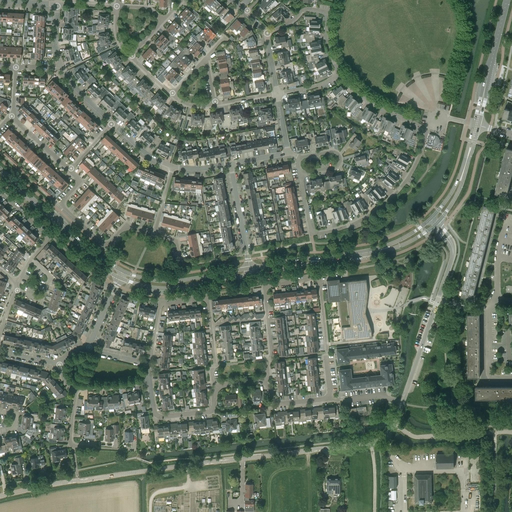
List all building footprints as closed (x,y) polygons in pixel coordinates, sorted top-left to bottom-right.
[(167,7),(167,6),(171,6),(170,0),(159,0),(159,2),(158,8),(163,8),(163,7),(167,7)] [(211,11),(214,7),(220,1),(219,1),(218,0),(206,0),(205,2),(207,4),(205,6),(211,11)] [(278,3),(274,0),(264,0),(259,6),(260,7),(260,8),(263,11),(264,11),(265,11),(270,6),(271,8),(273,5),(275,7),(278,3)] [(222,4),(220,1),(214,7),(216,10),(215,11),(220,16),(221,15),(226,9),(222,6),(222,5),(223,5),(223,4),(222,4)] [(282,3),(279,6),(281,8),(272,15),(277,21),(280,19),(283,22),(289,17),(286,14),(290,10),(282,3)] [(67,7),(67,10),(65,10),(64,16),(77,17),(78,8),(75,8),(67,7)] [(186,8),(182,12),(190,19),(192,21),(196,17),(199,15),(193,10),(191,12),(187,8),(186,8)] [(230,11),(230,10),(227,8),(226,9),(221,15),(220,16),(228,23),(233,16),(230,13),(230,12),(230,11)] [(98,15),(98,20),(108,21),(109,15),(100,14),(101,10),(93,10),(93,13),(95,13),(95,15),(98,15)] [(186,23),(190,19),(182,12),(179,16),(178,16),(179,17),(183,21),(181,23),(186,28),(189,26),(186,23)] [(71,22),(70,25),(77,26),(79,26),(79,22),(78,22),(78,23),(77,23),(77,17),(64,16),(64,22),(71,22)] [(309,23),(309,27),(319,28),(319,25),(320,25),(321,21),(313,20),(314,17),(304,17),(304,20),(306,20),(306,23),(309,23)] [(239,34),(245,27),(247,26),(246,26),(244,23),(243,23),(242,23),(241,24),(236,19),(229,28),(231,30),(233,30),(234,29),(239,34)] [(92,28),(92,31),(100,30),(99,26),(108,27),(108,21),(98,20),(98,25),(94,26),(95,28),(92,28)] [(177,32),(178,32),(180,34),(184,30),(184,31),(186,28),(181,23),(179,25),(175,22),(174,21),(170,25),(177,32)] [(208,28),(204,32),(212,39),(216,35),(215,34),(211,30),(213,28),(208,23),(205,26),(208,28)] [(76,32),(77,26),(70,25),(70,28),(63,28),(63,34),(73,34),(73,31),(76,32)] [(176,39),(175,37),(176,35),(175,34),(177,32),(170,25),(166,29),(166,30),(167,30),(171,34),(169,36),(174,41),(176,39)] [(245,37),(248,39),(254,35),(251,31),(251,30),(250,30),(249,30),(249,31),(245,27),(239,34),(244,38),(245,37)] [(305,39),(312,38),(313,34),(320,35),(320,31),(319,31),(319,28),(309,27),(309,31),(307,31),(307,32),(305,32),(305,34),(303,34),(303,39),(305,39)] [(101,33),(100,33),(100,30),(92,31),(93,34),(95,34),(95,36),(98,35),(99,40),(109,38),(108,33),(101,34),(101,33)] [(198,34),(196,37),(201,41),(203,39),(207,43),(208,44),(208,43),(212,39),(204,32),(202,30),(198,34)] [(73,34),(63,34),(63,40),(70,40),(70,44),(76,43),(76,40),(76,37),(73,37),(73,34)] [(162,34),(158,39),(165,45),(169,41),(172,44),(174,41),(169,36),(167,39),(163,35),(162,34)] [(192,46),(200,52),(203,48),(204,48),(203,47),(199,44),(201,41),(196,37),(194,35),(191,37),(194,40),(192,41),(194,43),(192,46)] [(255,42),(256,41),(256,40),(254,35),(248,39),(248,42),(246,42),(247,48),(256,47),(255,42)] [(280,45),(281,48),(289,47),(291,47),(290,39),(285,40),(284,37),(279,38),(279,37),(274,37),(275,41),(274,42),(275,45),(276,45),(280,45)] [(111,44),(109,38),(99,40),(101,46),(98,48),(99,49),(97,51),(98,53),(105,50),(102,46),(111,44)] [(310,46),(311,50),(320,48),(320,45),(321,44),(320,40),(313,42),(312,38),(305,39),(306,43),(308,43),(308,46),(310,46)] [(159,47),(157,50),(162,55),(164,52),(161,50),(165,45),(158,39),(154,43),(155,44),(159,47)] [(64,50),(66,56),(78,52),(78,51),(77,47),(77,46),(76,43),(70,44),(70,48),(64,50)] [(186,47),(183,50),(189,55),(191,52),(195,56),(195,57),(196,57),(200,52),(192,46),(188,50),(186,47)] [(160,57),(162,55),(157,50),(155,52),(151,48),(150,47),(149,48),(150,48),(146,52),(153,59),(157,54),(160,57)] [(279,57),(279,59),(288,57),(287,51),(290,51),(289,47),(281,48),(282,52),(278,53),(277,53),(277,57),(279,57)] [(310,55),(306,56),(307,62),(308,62),(317,59),(316,59),(316,55),(323,54),(322,50),(321,50),(320,48),(311,50),(309,50),(310,55)] [(180,59),(187,66),(191,62),(191,61),(186,57),(189,55),(183,50),(177,56),(180,59)] [(259,55),(258,55),(257,50),(248,51),(250,58),(252,58),(252,61),(259,60),(261,60),(261,59),(260,56),(260,55),(259,55)] [(216,60),(217,65),(231,62),(230,58),(225,59),(224,51),(216,53),(218,60),(216,60)] [(78,53),(78,52),(66,56),(67,61),(72,60),(74,64),(81,60),(80,57),(78,53)] [(107,58),(111,63),(119,56),(115,52),(109,57),(106,52),(100,56),(101,59),(103,57),(104,59),(107,58)] [(149,63),(153,59),(146,52),(142,56),(142,57),(143,57),(147,61),(144,63),(150,68),(152,65),(149,63)] [(112,72),(114,74),(119,69),(116,66),(123,61),(119,56),(111,63),(114,67),(112,69),(114,71),(112,72)] [(289,63),(288,57),(279,59),(279,61),(278,61),(279,65),(280,64),(280,65),(284,64),(285,68),(293,66),(292,62),(289,63)] [(173,61),(171,63),(176,68),(178,66),(182,69),(183,70),(184,70),(183,70),(187,66),(180,59),(176,63),(173,61)] [(316,67),(318,71),(327,66),(325,64),(326,63),(325,59),(318,63),(317,59),(308,62),(308,63),(307,64),(310,69),(313,68),(316,67)] [(260,65),(259,60),(252,61),(250,61),(252,68),(253,68),(254,71),(261,70),(263,70),(262,69),(262,66),(262,65),(261,65),(260,65)] [(219,69),(220,76),(227,75),(228,74),(227,67),(231,66),(231,62),(217,65),(218,69),(219,69)] [(172,68),(168,72),(175,79),(179,75),(178,74),(174,70),(176,68),(171,63),(169,65),(172,68)] [(80,70),(74,74),(75,75),(74,77),(76,78),(77,78),(78,79),(86,73),(84,71),(86,69),(85,67),(83,64),(78,67),(80,70)] [(118,78),(120,76),(123,80),(123,79),(132,70),(128,66),(122,72),(119,69),(114,74),(118,78)] [(294,73),(293,66),(285,68),(285,71),(281,72),(280,72),(281,76),(282,76),(283,78),(292,77),(291,74),(294,73)] [(328,69),(327,66),(318,71),(319,74),(316,76),(318,78),(316,79),(317,82),(326,78),(324,75),(331,72),(329,68),(328,69)] [(127,86),(129,88),(134,83),(131,80),(136,74),(132,70),(123,79),(124,79),(124,80),(127,83),(128,84),(129,84),(127,86)] [(262,75),(261,70),(254,71),(252,71),(253,78),(252,78),(253,81),(254,81),(256,81),(263,80),(264,80),(264,79),(264,76),(263,75),(262,75)] [(78,79),(78,80),(78,81),(79,83),(81,83),(81,84),(87,80),(89,83),(94,78),(92,76),(91,76),(90,74),(89,74),(87,72),(86,73),(78,79)] [(171,83),(175,79),(168,72),(164,76),(161,74),(159,76),(164,81),(166,79),(170,83),(171,83)] [(219,84),(220,88),(233,85),(233,81),(228,82),(227,75),(220,76),(219,76),(220,83),(219,84)] [(293,82),(292,77),(283,78),(283,80),(282,80),(282,84),(284,84),(288,83),(288,87),(296,86),(295,82),(293,82)] [(96,80),(94,78),(89,83),(92,85),(87,90),(92,94),(98,87),(96,85),(97,83),(95,81),(96,80)] [(133,89),(138,93),(140,91),(147,83),(143,79),(137,85),(134,83),(129,88),(131,90),(133,89)] [(45,88),(49,92),(56,84),(52,80),(51,81),(50,80),(48,82),(49,83),(45,88)] [(262,91),(262,92),(263,92),(263,93),(264,93),(265,93),(265,92),(266,92),(266,91),(265,85),(263,85),(263,80),(256,81),(254,81),(255,88),(257,88),(258,91),(262,91)] [(141,100),(144,102),(149,96),(145,93),(151,87),(147,83),(140,91),(138,93),(143,98),(141,100)] [(49,92),(53,96),(60,88),(56,84),(49,92)] [(234,90),(233,85),(220,88),(220,92),(222,92),(223,99),(231,98),(230,90),(234,90)] [(100,93),(103,95),(107,90),(102,86),(100,88),(98,87),(92,94),(96,98),(100,93)] [(338,104),(343,98),(341,95),(346,91),(343,88),(342,88),(341,86),(337,89),(336,88),(332,92),(336,96),(335,97),(335,98),(334,101),(337,104),(338,104)] [(64,92),(60,88),(53,96),(57,99),(64,92)] [(100,102),(104,106),(111,98),(109,96),(111,94),(107,90),(103,95),(105,97),(100,102)] [(61,103),(62,102),(67,97),(68,95),(64,92),(57,99),(61,103)] [(152,97),(150,98),(149,96),(144,102),(146,104),(147,102),(152,107),(155,104),(162,97),(157,93),(153,98),(152,97)] [(315,95),(313,95),(314,104),(320,103),(321,106),(325,105),(323,97),(319,98),(319,94),(318,93),(314,94),(315,95)] [(307,100),(304,101),(305,109),(309,108),(315,107),(314,104),(313,95),(311,95),(310,94),(307,95),(307,96),(307,100)] [(346,100),(343,98),(338,104),(337,104),(337,105),(340,108),(341,106),(343,108),(346,105),(349,108),(355,100),(353,98),(354,97),(350,95),(346,100)] [(111,98),(104,106),(109,110),(113,105),(115,107),(120,102),(117,100),(116,99),(115,97),(114,97),(113,96),(111,98)] [(301,109),(305,109),(304,101),(300,101),(299,98),(299,96),(295,97),(295,98),(293,99),(295,108),(301,107),(301,109)] [(0,97),(2,98),(0,100),(0,108),(4,112),(8,108),(5,105),(7,103),(7,102),(8,101),(9,101),(9,100),(0,97)] [(61,103),(65,107),(71,100),(67,97),(62,102),(61,103)] [(157,114),(159,115),(163,110),(164,109),(162,107),(163,106),(162,105),(167,100),(164,97),(162,97),(155,104),(158,108),(156,111),(158,112),(157,114)] [(18,111),(22,115),(28,108),(23,104),(23,98),(18,98),(18,103),(22,106),(18,111)] [(290,113),(290,112),(296,111),(295,108),(293,99),(291,99),(291,98),(287,99),(287,100),(288,104),(284,104),(286,114),(290,113)] [(75,104),(71,100),(65,107),(64,108),(68,112),(75,104)] [(357,102),(355,100),(349,108),(352,110),(351,112),(352,112),(350,114),(352,115),(350,116),(354,119),(359,112),(359,111),(357,109),(361,104),(358,101),(357,102)] [(122,104),(120,102),(115,107),(118,109),(113,114),(117,118),(124,110),(120,107),(122,104)] [(68,112),(72,115),(79,108),(75,104),(68,112)] [(166,114),(171,117),(176,108),(171,105),(166,114)] [(261,116),(271,114),(270,108),(261,110),(261,106),(254,107),(254,110),(256,110),(257,112),(257,111),(258,116),(261,116)] [(363,118),(366,120),(371,112),(369,110),(369,109),(366,107),(362,113),(359,112),(354,119),(358,121),(359,120),(361,121),(363,118)] [(503,114),(502,119),(507,120),(510,110),(511,107),(509,107),(508,110),(504,109),(504,111),(503,114)] [(22,115),(26,118),(32,112),(28,108),(22,115)] [(72,115),(76,119),(83,111),(79,108),(72,115)] [(182,115),(179,114),(181,111),(176,108),(171,117),(180,122),(178,126),(181,127),(184,120),(180,119),(182,115)] [(241,108),(235,109),(237,119),(242,118),(242,121),(244,121),(245,123),(248,123),(246,116),(242,116),(241,108)] [(231,126),(230,122),(231,122),(231,121),(231,120),(237,119),(235,109),(229,110),(231,118),(227,119),(228,126),(231,126)] [(126,117),(128,119),(133,114),(130,112),(128,114),(124,110),(117,118),(122,122),(126,117)] [(76,119),(80,123),(87,115),(83,111),(76,119)] [(26,118),(30,122),(36,116),(32,112),(26,118)] [(191,124),(197,125),(198,113),(193,112),(192,114),(191,114),(191,121),(187,120),(188,116),(186,120),(187,120),(184,128),(187,129),(188,126),(189,126),(190,125),(191,124)] [(225,127),(228,126),(227,119),(223,120),(221,112),(215,113),(217,123),(222,122),(222,125),(224,125),(225,127)] [(374,113),(371,112),(366,120),(369,122),(369,124),(371,125),(369,128),(373,130),(374,129),(373,128),(377,122),(374,120),(378,114),(374,112),(374,113)] [(212,124),(217,123),(215,113),(209,114),(211,122),(207,122),(207,130),(210,130),(210,127),(212,127),(212,124)] [(135,116),(133,114),(128,119),(131,121),(126,126),(130,130),(137,122),(135,120),(136,119),(134,118),(135,116)] [(264,121),(272,120),(271,114),(261,116),(258,116),(259,121),(259,123),(257,124),(257,127),(264,125),(264,121)] [(80,123),(84,126),(91,119),(87,115),(80,123)] [(30,122),(34,125),(34,126),(39,120),(40,119),(36,116),(30,122)] [(380,123),(377,122),(373,128),(374,129),(377,130),(378,129),(381,130),(381,128),(385,130),(389,121),(386,120),(387,119),(383,117),(380,123)] [(95,122),(91,119),(84,126),(88,130),(89,129),(95,122)] [(34,126),(34,125),(33,126),(37,130),(43,124),(39,120),(34,126)] [(130,130),(135,134),(139,129),(141,131),(146,126),(144,124),(142,125),(138,121),(137,122),(130,130)] [(392,122),(389,121),(385,130),(389,132),(387,135),(393,137),(396,130),(393,129),(396,123),(392,121),(392,122)] [(37,130),(41,134),(47,127),(44,125),(46,123),(44,122),(43,124),(37,130)] [(89,129),(91,131),(89,134),(91,135),(94,133),(93,132),(99,126),(95,122),(89,129)] [(399,132),(396,130),(393,137),(392,139),(396,140),(397,139),(398,139),(399,138),(400,138),(401,137),(404,138),(408,128),(405,128),(406,127),(402,125),(399,132)] [(139,138),(143,142),(150,134),(148,132),(150,130),(146,126),(141,131),(144,133),(139,138)] [(51,131),(47,127),(41,134),(45,137),(51,131)] [(346,130),(338,131),(338,130),(335,130),(335,128),(331,129),(332,139),(336,138),(337,143),(337,144),(341,143),(341,142),(345,141),(344,137),(347,136),(346,130)] [(411,130),(408,128),(404,138),(408,139),(407,142),(409,143),(409,145),(413,147),(415,138),(412,137),(415,130),(411,129),(411,130)] [(7,139),(13,133),(8,129),(2,135),(6,139),(7,139)] [(45,137),(49,141),(55,135),(57,132),(53,129),(51,131),(45,137)] [(325,131),(325,132),(320,133),(320,136),(322,145),(324,145),(324,146),(328,145),(328,144),(327,140),(331,140),(329,130),(325,131)] [(17,136),(13,133),(7,139),(6,139),(5,140),(10,144),(17,136)] [(304,139),(301,140),(302,149),(305,149),(305,150),(309,149),(308,148),(309,148),(308,144),(311,143),(310,133),(306,134),(306,136),(304,136),(304,139)] [(314,133),(310,133),(311,143),(315,143),(316,146),(316,148),(320,147),(320,146),(322,145),(320,136),(317,137),(316,134),(314,135),(314,133)] [(357,136),(354,133),(349,139),(352,142),(349,145),(349,146),(352,149),(352,148),(356,150),(358,147),(358,146),(361,142),(355,138),(357,136)] [(152,136),(150,134),(143,142),(148,146),(152,141),(155,143),(159,138),(156,136),(154,134),(152,136)] [(430,148),(432,149),(432,146),(434,146),(436,146),(438,144),(439,142),(439,140),(438,138),(437,137),(435,136),(435,135),(435,136),(429,134),(426,147),(430,148)] [(55,135),(49,141),(53,145),(59,138),(55,135)] [(100,141),(104,145),(110,139),(106,135),(100,141)] [(10,144),(13,148),(21,140),(17,136),(10,144)] [(74,140),(80,146),(84,142),(78,136),(74,140)] [(155,151),(161,154),(165,145),(160,142),(161,140),(159,138),(155,143),(158,145),(155,151)] [(273,138),(267,139),(269,148),(271,147),(272,149),(277,148),(275,138),(273,138)] [(300,149),(302,149),(301,140),(297,140),(296,138),(291,139),(292,147),(296,146),(296,150),(297,150),(297,151),(301,151),(300,149)] [(104,145),(108,149),(114,142),(110,139),(104,145)] [(13,148),(17,151),(25,144),(21,140),(13,148)] [(79,149),(80,149),(83,151),(84,149),(82,147),(80,146),(74,140),(70,144),(77,150),(78,148),(79,149)] [(108,149),(112,152),(118,146),(114,142),(108,149)] [(227,146),(228,151),(228,155),(231,155),(231,156),(234,156),(234,154),(237,154),(235,145),(235,143),(229,144),(230,146),(227,146)] [(29,147),(25,144),(17,151),(21,155),(29,147)] [(70,144),(67,147),(73,153),(77,150),(70,144)] [(168,146),(165,145),(161,154),(166,157),(169,151),(173,152),(175,146),(172,145),(169,144),(168,146)] [(112,152),(116,156),(122,149),(118,146),(112,152)] [(32,151),(29,147),(21,155),(25,159),(32,151)] [(69,158),(73,153),(67,147),(63,152),(69,158)] [(224,147),(218,148),(220,157),(223,156),(224,158),(226,157),(226,156),(228,155),(228,151),(225,152),(224,147)] [(399,153),(398,156),(396,159),(397,160),(406,165),(407,162),(408,163),(410,159),(404,155),(406,152),(399,149),(396,148),(394,150),(399,153)] [(502,163),(511,165),(511,149),(506,148),(502,163)] [(116,156),(120,160),(126,153),(122,149),(116,156)] [(179,158),(180,158),(181,161),(185,161),(185,159),(187,159),(186,150),(178,151),(179,158)] [(369,165),(367,158),(368,157),(367,155),(369,154),(368,150),(358,153),(359,157),(355,158),(354,158),(354,162),(356,162),(357,166),(361,164),(362,167),(369,165)] [(36,155),(32,151),(25,159),(29,162),(36,155)] [(120,160),(124,163),(130,157),(126,153),(120,160)] [(40,158),(36,155),(29,162),(33,166),(40,158)] [(124,163),(128,167),(134,160),(130,157),(124,163)] [(44,162),(40,158),(33,166),(37,170),(44,162)] [(79,166),(83,170),(91,161),(89,158),(88,159),(86,158),(79,166)] [(138,164),(134,160),(128,167),(132,171),(138,164)] [(405,167),(406,165),(397,160),(395,163),(393,162),(391,164),(389,163),(388,166),(390,167),(396,171),(397,168),(404,171),(406,167),(405,167)] [(83,170),(87,173),(93,167),(95,165),(93,164),(94,163),(91,161),(83,170)] [(37,170),(41,174),(49,166),(44,162),(37,170)] [(511,165),(502,163),(499,179),(510,181),(511,173),(511,165)] [(136,173),(141,175),(144,167),(139,165),(136,173)] [(41,174),(45,177),(52,169),(49,166),(41,174)] [(87,173),(91,177),(97,170),(93,167),(87,173)] [(140,178),(145,180),(149,169),(144,167),(141,175),(140,178)] [(394,173),(396,171),(390,167),(386,171),(389,173),(386,176),(394,183),(396,180),(397,181),(399,178),(394,173)] [(356,172),(352,170),(351,170),(349,173),(350,174),(349,177),(353,179),(354,178),(358,180),(361,174),(363,175),(365,171),(358,168),(356,172)] [(45,177),(49,181),(56,173),(52,169),(45,177)] [(145,180),(150,182),(154,171),(149,169),(145,180)] [(101,174),(97,170),(91,177),(95,181),(101,174)] [(150,182),(155,184),(159,173),(154,171),(150,182)] [(49,181),(53,184),(60,177),(56,173),(49,181)] [(162,182),(163,180),(164,181),(167,175),(163,173),(162,174),(159,173),(155,184),(160,186),(161,186),(162,186),(162,185),(163,185),(163,184),(163,183),(162,183),(162,182)] [(105,178),(101,174),(95,181),(99,184),(105,178)] [(337,176),(335,176),(336,185),(342,184),(343,187),(347,186),(345,178),(341,179),(341,175),(340,175),(340,174),(336,174),(337,176)] [(214,185),(223,183),(222,180),(224,180),(223,175),(219,176),(219,178),(213,179),(214,184),(214,185)] [(329,181),(326,182),(327,190),(333,189),(333,186),(336,185),(335,176),(333,176),(332,175),(329,176),(329,177),(329,181)] [(376,180),(383,187),(385,184),(391,189),(393,185),(392,185),(394,183),(386,176),(384,179),(383,178),(382,179),(380,178),(379,179),(378,178),(376,180)] [(64,180),(60,177),(53,184),(57,188),(64,180)] [(177,177),(173,177),(172,189),(173,190),(179,191),(180,179),(177,179),(177,177)] [(325,190),(327,190),(326,182),(322,182),(321,178),(321,177),(317,178),(317,179),(315,180),(318,191),(320,191),(321,194),(325,193),(325,190)] [(109,181),(105,178),(99,184),(103,188),(109,181)] [(308,193),(313,192),(318,191),(315,180),(313,180),(313,179),(309,179),(309,181),(310,185),(306,185),(308,193)] [(510,181),(499,179),(495,194),(506,197),(510,181)] [(64,180),(57,188),(57,189),(61,192),(68,184),(64,180)] [(375,188),(372,190),(379,198),(381,196),(382,197),(385,194),(380,189),(383,187),(376,180),(374,182),(375,184),(373,185),(375,188)] [(113,185),(109,181),(103,188),(107,192),(113,185)] [(117,189),(113,185),(107,192),(111,195),(117,189)] [(89,188),(85,193),(94,201),(96,198),(95,198),(97,196),(89,188)] [(121,192),(117,189),(111,195),(115,199),(121,192)] [(377,200),(379,198),(372,190),(369,193),(368,192),(367,193),(366,191),(363,194),(367,200),(370,198),(374,204),(377,201),(377,200)] [(125,196),(121,192),(115,199),(119,203),(125,196)] [(91,203),(94,201),(85,193),(81,197),(89,204),(91,203)] [(367,200),(363,194),(362,193),(359,194),(360,196),(358,197),(359,200),(356,202),(361,211),(364,209),(364,210),(368,208),(364,202),(367,200)] [(88,206),(89,204),(81,197),(77,200),(86,209),(89,206),(88,206)] [(84,211),(86,209),(77,200),(74,205),(82,212),(83,211),(84,211)] [(348,201),(345,202),(349,210),(352,209),(356,215),(359,213),(359,212),(361,211),(356,202),(353,204),(351,201),(349,202),(348,201)] [(342,209),(338,210),(341,220),(344,219),(344,220),(348,218),(346,212),(349,210),(345,202),(343,203),(344,207),(341,207),(342,209)] [(125,215),(131,216),(134,205),(131,204),(130,205),(128,204),(125,215)] [(137,206),(134,205),(131,216),(136,218),(139,207),(137,207),(137,206)] [(480,221),(491,223),(495,208),(484,205),(480,221)] [(141,208),(139,207),(136,218),(141,219),(144,208),(141,207),(141,208)] [(334,211),(334,210),(333,209),(332,208),(331,209),(330,207),(327,208),(327,209),(328,209),(330,217),(333,216),(335,223),(339,222),(339,221),(341,220),(338,210),(334,211)] [(148,208),(144,208),(141,219),(146,221),(149,210),(147,209),(148,208)] [(0,216),(6,221),(8,219),(6,218),(10,213),(6,209),(0,216)] [(109,210),(107,213),(116,221),(119,217),(111,209),(110,211),(109,210)] [(328,209),(327,209),(324,210),(323,212),(323,213),(322,213),(322,215),(316,216),(317,222),(319,221),(320,225),(323,225),(323,226),(327,225),(326,218),(329,217),(330,217),(328,209)] [(151,210),(149,210),(146,221),(152,222),(155,210),(151,210)] [(105,216),(104,217),(112,225),(116,221),(107,213),(104,215),(105,216)] [(161,225),(166,226),(169,215),(167,215),(168,214),(164,213),(161,225)] [(171,216),(169,215),(166,226),(172,228),(175,216),(171,215),(171,216)] [(6,221),(7,223),(5,225),(9,229),(11,227),(18,220),(14,216),(9,221),(8,219),(6,221)] [(178,217),(175,216),(172,228),(177,229),(180,218),(178,218),(178,217)] [(102,218),(99,221),(108,229),(112,225),(104,217),(102,219),(102,218)] [(182,219),(180,218),(177,229),(182,230),(185,219),(182,218),(182,219)] [(188,220),(185,219),(182,230),(187,232),(190,221),(188,221),(188,220)] [(22,224),(18,220),(11,227),(15,230),(22,224)] [(104,233),(108,229),(99,221),(97,223),(98,224),(96,225),(104,233)] [(480,221),(476,236),(488,239),(491,223),(480,221)] [(15,230),(19,234),(26,227),(22,224),(15,230)] [(30,231),(26,227),(19,234),(18,236),(22,239),(30,231)] [(34,235),(30,231),(22,239),(26,243),(27,241),(34,235)] [(38,238),(34,235),(27,241),(31,245),(38,238)] [(265,235),(256,237),(257,240),(256,240),(256,245),(260,244),(260,242),(266,241),(265,236),(265,235)] [(476,236),(472,251),(484,254),(488,239),(476,236)] [(232,245),(232,242),(223,244),(224,247),(221,248),(221,253),(231,251),(231,249),(235,249),(234,244),(232,245)] [(49,255),(55,248),(51,244),(50,246),(48,244),(43,249),(48,254),(46,256),(47,257),(49,255)] [(49,255),(53,258),(59,252),(55,248),(49,255)] [(17,249),(14,253),(21,259),(25,254),(17,249)] [(472,251),(469,266),(480,269),(484,254),(472,251)] [(18,263),(21,259),(14,253),(11,252),(8,256),(11,258),(18,263)] [(63,255),(59,252),(53,258),(57,262),(63,255)] [(67,259),(63,255),(57,262),(61,266),(67,259)] [(11,258),(7,262),(15,268),(18,263),(11,258)] [(63,271),(64,271),(71,263),(67,259),(61,266),(64,269),(62,270),(63,271)] [(7,262),(6,264),(5,264),(4,264),(2,264),(1,266),(5,270),(7,268),(9,270),(8,271),(11,273),(15,268),(7,262)] [(66,271),(69,273),(75,266),(71,263),(64,271),(65,272),(66,271)] [(69,273),(73,277),(79,270),(75,266),(69,273)] [(469,266),(465,281),(476,284),(480,269),(469,266)] [(73,277),(77,280),(83,274),(79,270),(73,277)] [(83,274),(77,280),(81,284),(87,278),(83,274)] [(385,287),(386,287),(383,278),(371,282),(373,288),(381,285),(382,285),(383,285),(384,286),(385,286),(385,287)] [(339,279),(326,281),(327,291),(324,291),(325,301),(328,300),(329,302),(338,301),(342,332),(343,340),(358,339),(368,338),(371,338),(371,330),(365,314),(363,314),(363,311),(364,307),(365,307),(367,293),(366,279),(357,280),(347,281),(339,282),(339,279)] [(476,284),(465,281),(461,296),(472,299),(476,284)] [(90,290),(91,291),(99,294),(102,289),(101,289),(103,286),(93,282),(90,290)] [(57,285),(54,292),(63,296),(65,291),(59,289),(60,286),(57,285)] [(91,291),(89,295),(97,299),(99,294),(91,291)] [(54,292),(52,297),(60,301),(63,296),(54,292)] [(89,295),(87,300),(95,304),(97,299),(89,295)] [(121,298),(119,303),(127,307),(129,302),(131,302),(133,299),(125,296),(123,299),(121,298)] [(254,306),(259,305),(262,305),(261,298),(258,299),(258,296),(253,296),(254,306)] [(52,297),(50,302),(58,306),(60,301),(52,297)] [(13,308),(18,310),(21,302),(16,300),(13,308)] [(87,300),(85,305),(93,309),(95,304),(87,300)] [(221,309),(220,300),(215,301),(215,307),(212,307),(212,313),(222,312),(221,309)] [(18,310),(23,312),(26,304),(21,302),(18,310)] [(50,302),(47,308),(45,309),(47,315),(50,321),(51,324),(53,324),(49,314),(50,314),(51,312),(55,314),(58,306),(50,302)] [(119,303),(117,308),(125,312),(127,307),(119,303)] [(23,312),(28,314),(31,306),(26,304),(23,312)] [(85,305),(83,310),(91,314),(93,309),(85,305)] [(28,314),(33,316),(36,308),(31,306),(28,314)] [(33,316),(38,319),(41,320),(41,319),(42,317),(42,316),(44,317),(47,315),(45,309),(42,310),(36,308),(33,316)] [(117,308),(114,313),(123,316),(125,312),(117,308)] [(83,310),(81,315),(89,319),(91,314),(83,310)] [(114,313),(112,318),(120,321),(123,316),(114,313)] [(468,330),(480,330),(479,314),(468,314),(468,330)] [(81,315),(78,320),(86,324),(89,319),(81,315)] [(118,326),(120,321),(112,318),(110,323),(118,326)] [(78,320),(76,325),(84,329),(86,324),(78,320)] [(246,333),(260,332),(259,328),(260,328),(260,322),(249,323),(250,331),(246,332),(246,330),(241,331),(241,334),(243,334),(243,333),(246,333)] [(116,331),(118,326),(110,323),(108,328),(116,331)] [(79,339),(82,334),(84,329),(76,325),(73,333),(76,335),(79,339)] [(234,334),(234,332),(231,333),(230,329),(229,326),(219,327),(219,332),(220,332),(221,336),(234,334)] [(108,328),(106,333),(114,336),(116,337),(118,332),(116,331),(108,328)] [(468,330),(468,346),(480,346),(480,330),(468,330)] [(72,335),(67,337),(71,345),(76,343),(74,340),(76,335),(73,333),(72,335)] [(108,348),(112,341),(113,342),(116,337),(114,336),(106,333),(103,338),(106,339),(105,342),(107,343),(105,347),(108,348)] [(220,339),(220,342),(231,341),(231,336),(238,336),(237,334),(234,334),(221,336),(221,339),(220,339)] [(65,335),(61,337),(66,348),(71,345),(67,337),(67,338),(65,335)] [(56,340),(57,342),(61,350),(66,348),(61,337),(56,340)] [(39,351),(45,352),(50,353),(49,348),(50,344),(41,342),(39,351)] [(53,354),(56,353),(61,350),(57,342),(52,345),(50,344),(49,348),(50,353),(53,354)] [(393,343),(386,344),(388,354),(390,354),(390,355),(394,354),(394,353),(395,353),(395,346),(394,347),(393,343)] [(318,345),(307,347),(308,354),(316,353),(316,351),(318,351),(318,345)] [(347,346),(336,347),(337,356),(348,355),(347,349),(347,346)] [(468,346),(468,362),(480,361),(480,346),(468,346)] [(279,350),(278,350),(278,352),(279,352),(279,355),(280,355),(280,357),(288,356),(288,354),(290,354),(290,348),(287,349),(279,350)] [(249,357),(244,357),(244,360),(249,360),(256,359),(255,356),(262,355),(262,352),(263,352),(263,349),(252,351),(252,354),(249,355),(249,357)] [(237,358),(236,358),(236,357),(235,356),(234,356),(233,356),(233,353),(222,354),(222,356),(223,356),(224,360),(230,359),(230,362),(237,361),(237,358)] [(159,367),(163,367),(163,369),(168,370),(169,363),(155,361),(155,363),(158,363),(159,363),(160,364),(159,367)] [(480,361),(468,362),(468,377),(480,377),(480,361)] [(193,374),(194,379),(203,378),(203,375),(204,375),(203,375),(203,373),(204,373),(203,369),(192,370),(192,374),(193,374)] [(34,379),(41,380),(41,376),(45,372),(34,370),(34,371),(34,372),(32,378),(34,379)] [(53,379),(49,375),(47,373),(45,372),(41,376),(41,380),(42,381),(46,385),(53,379)] [(159,380),(160,383),(169,382),(168,377),(170,376),(169,373),(157,375),(158,378),(159,378),(159,380),(158,380),(159,380)] [(193,385),(194,389),(205,387),(205,384),(204,384),(204,382),(205,382),(204,382),(203,378),(194,379),(194,385),(193,385)] [(56,383),(53,379),(46,385),(50,389),(56,383)] [(170,388),(169,382),(160,383),(160,387),(159,387),(160,387),(160,389),(159,389),(160,393),(172,391),(171,388),(170,388)] [(60,387),(56,383),(50,389),(53,393),(60,387)] [(68,395),(66,392),(64,390),(64,391),(60,387),(53,393),(58,399),(68,395)] [(195,392),(196,397),(205,396),(205,393),(206,393),(205,393),(205,391),(206,391),(205,387),(194,389),(194,392),(195,392)] [(492,398),(492,387),(476,387),(476,398),(492,398)] [(507,387),(492,387),(492,398),(507,398),(507,387)] [(260,404),(259,401),(261,400),(261,401),(264,401),(263,391),(260,392),(260,389),(252,390),(254,401),(254,404),(260,404)] [(133,393),(134,403),(140,402),(140,403),(143,403),(142,396),(139,396),(138,392),(137,392),(136,391),(134,392),(133,393)] [(162,398),(162,401),(172,400),(173,400),(172,394),(172,391),(160,393),(160,396),(161,396),(162,398),(161,398),(162,398)] [(8,395),(5,409),(7,409),(7,406),(8,406),(8,404),(11,405),(13,396),(13,394),(8,393),(8,395)] [(134,403),(133,393),(131,393),(130,393),(128,393),(127,394),(126,394),(127,399),(124,399),(126,406),(129,406),(129,404),(134,403)] [(90,410),(93,410),(93,406),(93,396),(92,396),(91,395),(89,395),(88,396),(87,396),(87,399),(87,403),(84,403),(84,410),(90,410)] [(93,406),(96,406),(96,410),(102,410),(102,401),(99,401),(99,399),(99,396),(98,396),(97,395),(95,395),(94,396),(93,396),(93,406)] [(114,409),(113,396),(112,396),(111,395),(109,395),(108,396),(107,396),(107,399),(107,403),(103,403),(103,410),(108,410),(114,409)] [(119,395),(113,396),(114,409),(117,409),(123,409),(122,402),(119,402),(119,398),(119,395)] [(235,395),(225,396),(226,406),(231,406),(231,402),(236,402),(236,404),(238,404),(238,406),(243,406),(242,395),(236,396),(235,395)] [(206,400),(205,396),(196,397),(196,403),(195,403),(196,407),(207,405),(207,402),(206,402),(206,400),(207,400),(206,400)] [(172,406),(172,400),(162,401),(163,405),(162,405),(163,405),(163,407),(162,407),(162,411),(174,409),(174,406),(172,406)] [(66,409),(66,408),(62,408),(62,405),(55,404),(54,407),(56,408),(56,413),(65,414),(65,413),(67,412),(67,410),(66,409)] [(332,407),(328,408),(329,417),(335,417),(335,418),(339,418),(337,406),(334,406),(334,407),(332,407),(332,406),(331,406),(332,407)] [(322,407),(319,408),(320,420),(324,419),(324,418),(329,417),(328,408),(325,408),(325,407),(325,408),(323,408),(322,407)] [(314,409),(310,410),(311,419),(317,419),(317,420),(320,420),(319,408),(316,408),(316,409),(314,409),(314,408),(313,408),(314,409)] [(306,420),(311,419),(310,410),(307,410),(307,409),(307,410),(305,410),(304,409),(301,410),(301,412),(302,422),(306,421),(306,420)] [(296,411),(292,412),(293,421),(299,421),(299,422),(302,422),(301,412),(301,410),(298,410),(298,411),(296,411),(296,410),(295,410),(296,411)] [(286,411),(283,412),(284,424),(288,423),(288,422),(293,421),(292,412),(289,412),(289,411),(288,411),(289,412),(286,412),(286,411)] [(274,414),(275,423),(275,426),(281,425),(281,424),(284,424),(283,412),(280,412),(280,413),(278,413),(278,412),(277,412),(277,413),(274,414)] [(65,415),(65,414),(56,413),(55,419),(53,419),(53,422),(60,423),(60,420),(65,420),(65,419),(66,419),(66,417),(65,415)] [(143,413),(137,414),(137,419),(140,419),(142,429),(149,429),(148,416),(144,416),(143,413)] [(230,418),(230,419),(230,421),(226,421),(226,423),(221,424),(222,428),(219,428),(220,434),(223,434),(222,431),(226,431),(232,431),(232,433),(240,432),(239,424),(237,424),(236,419),(232,419),(232,418),(237,417),(237,413),(228,414),(228,418),(230,418)] [(23,421),(23,422),(33,423),(33,417),(37,418),(38,414),(30,414),(30,417),(23,416),(23,417),(22,418),(22,420),(23,421)] [(259,428),(259,427),(266,426),(266,427),(270,427),(270,420),(266,420),(265,414),(254,415),(255,423),(255,424),(253,424),(254,429),(259,428)] [(211,420),(208,420),(209,432),(212,432),(212,430),(218,430),(217,420),(213,421),(213,419),(213,421),(211,421),(211,420)] [(79,427),(79,429),(92,429),(93,426),(93,420),(86,420),(86,423),(82,423),(79,422),(79,423),(78,424),(78,426),(79,427)] [(205,432),(209,432),(208,420),(204,420),(204,422),(202,422),(202,421),(202,422),(199,422),(200,432),(200,434),(201,435),(205,435),(206,433),(205,432)] [(193,422),(190,422),(191,434),(194,434),(194,432),(200,432),(199,422),(195,423),(195,421),(195,422),(195,423),(193,423),(193,422)] [(32,429),(33,423),(23,422),(23,423),(22,424),(21,426),(22,427),(22,428),(29,429),(28,431),(27,433),(26,432),(24,435),(29,439),(33,433),(33,432),(36,432),(36,429),(32,429)] [(184,424),(181,424),(182,434),(187,433),(187,434),(191,434),(190,422),(186,422),(186,424),(184,424),(184,423),(184,424)] [(175,424),(172,424),(174,438),(177,438),(177,439),(181,438),(182,437),(182,434),(181,424),(177,425),(177,423),(177,424),(177,425),(175,425),(175,424)] [(53,433),(63,434),(63,433),(64,432),(65,430),(64,429),(64,428),(61,428),(57,428),(58,425),(50,424),(50,430),(51,430),(50,433),(53,433)] [(114,424),(114,425),(111,426),(111,428),(106,428),(106,438),(105,438),(105,441),(107,441),(113,441),(113,433),(114,433),(118,433),(118,424),(114,424)] [(173,439),(173,438),(174,438),(172,424),(168,424),(168,426),(166,426),(166,425),(166,426),(162,426),(164,438),(164,439),(169,438),(169,440),(173,439)] [(164,438),(162,426),(159,427),(159,425),(159,426),(159,427),(157,427),(157,426),(153,426),(155,441),(159,440),(158,438),(164,438)] [(133,442),(132,435),(136,435),(136,428),(130,428),(130,432),(125,432),(125,442),(122,442),(133,442)] [(92,435),(92,429),(79,429),(79,430),(78,430),(78,432),(79,434),(82,435),(85,435),(85,438),(95,438),(95,435),(92,435)] [(63,436),(63,434),(53,433),(52,439),(49,438),(48,442),(56,443),(56,439),(60,440),(63,440),(64,439),(64,437),(63,436)] [(11,437),(10,437),(12,447),(13,450),(22,449),(20,438),(17,439),(16,436),(15,436),(14,435),(12,436),(11,437)] [(8,452),(7,449),(9,449),(9,448),(12,447),(10,437),(9,437),(8,437),(6,437),(5,438),(4,438),(6,445),(3,446),(4,453),(5,455),(6,454),(6,452),(8,452)] [(65,450),(58,451),(58,450),(57,451),(56,447),(49,448),(50,453),(52,453),(53,461),(60,460),(60,458),(66,457),(65,450)] [(454,468),(453,454),(436,454),(437,469),(454,468)] [(24,463),(22,456),(15,458),(17,464),(12,465),(12,468),(11,468),(12,475),(22,473),(20,464),(24,463)] [(470,457),(471,482),(479,482),(479,457),(470,457)] [(44,459),(38,460),(38,458),(30,459),(31,468),(39,467),(39,465),(45,465),(44,459)] [(433,496),(432,496),(431,474),(414,475),(415,504),(432,503),(432,499),(433,499),(433,496)] [(389,476),(389,487),(397,487),(397,476),(389,476)] [(325,492),(327,493),(340,493),(340,478),(327,479),(327,483),(325,483),(325,485),(327,485),(327,489),(325,490),(325,492)] [(251,493),(252,493),(253,485),(245,484),(245,496),(244,496),(244,501),(245,501),(244,506),(245,506),(245,511),(253,511),(253,507),(254,507),(254,501),(249,500),(249,497),(251,497),(251,493)] [(396,491),(389,491),(388,491),(388,500),(396,500),(396,491)]
